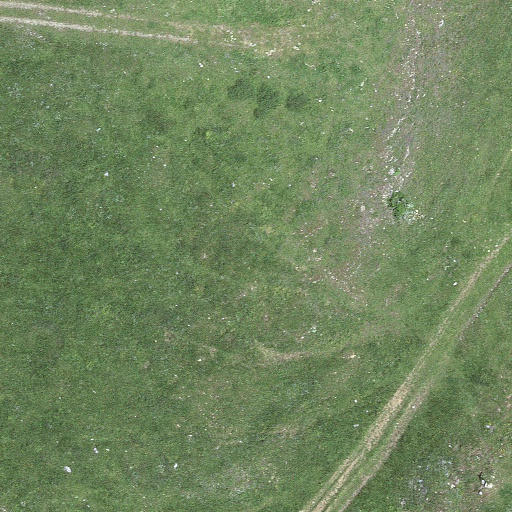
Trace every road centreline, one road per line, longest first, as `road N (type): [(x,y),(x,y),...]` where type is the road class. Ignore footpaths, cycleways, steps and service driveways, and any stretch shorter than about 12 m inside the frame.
road 1 (track): [(511,253),(286,511)]
road 2 (track): [(313,38),(0,14)]
